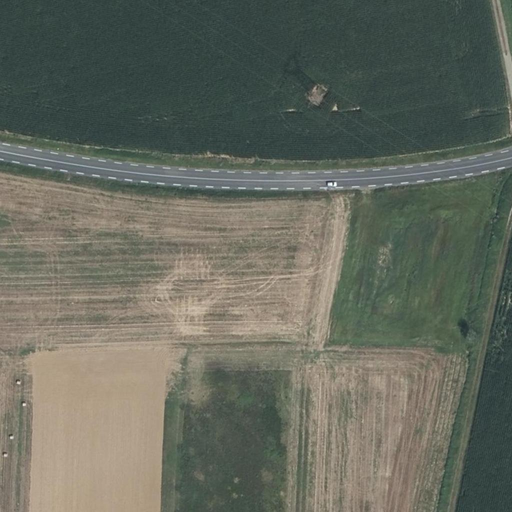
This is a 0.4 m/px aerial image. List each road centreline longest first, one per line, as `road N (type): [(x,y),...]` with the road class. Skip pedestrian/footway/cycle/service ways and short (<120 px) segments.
road 1 (secondary): [(0,151),(248,180),(371,178),(511,157)]
road 2 (track): [(511,209),(448,511)]
